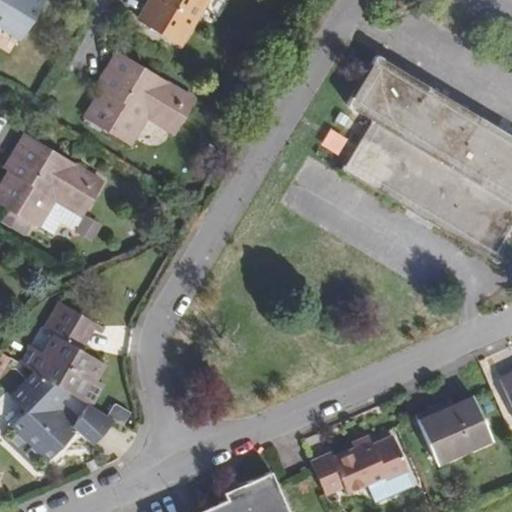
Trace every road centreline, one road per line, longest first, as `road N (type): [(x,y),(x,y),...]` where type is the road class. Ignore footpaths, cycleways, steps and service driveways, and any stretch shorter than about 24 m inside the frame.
road 1 (residential): [(358,0),(155,340),(155,377),(184,457)]
road 2 (residential): [(184,457),(511,318)]
road 3 (residential): [(67,511),(184,457)]
